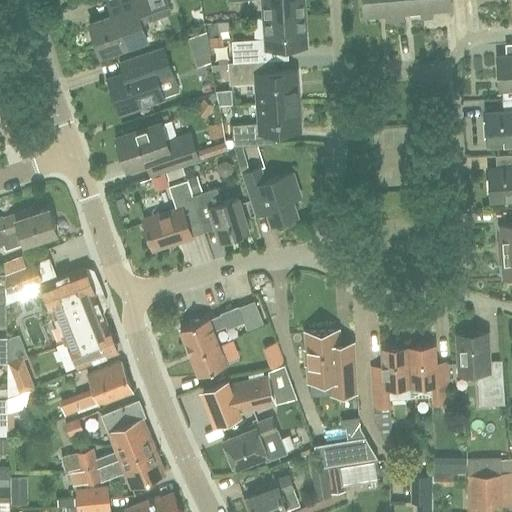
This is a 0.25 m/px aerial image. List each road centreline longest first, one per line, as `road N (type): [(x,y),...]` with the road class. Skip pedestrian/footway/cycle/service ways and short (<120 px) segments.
road 1 (residential): [(324,251),(368,303),(419,305),(452,290),(449,76)]
road 2 (residential): [(324,251),(340,80),(449,76)]
road 3 (tertiary): [(208,511),(123,300)]
road 4 (residential): [(123,300),(324,251)]
road 5 (tertiary): [(71,156),(18,0)]
road 6 (tertiary): [(123,300),(71,156)]
